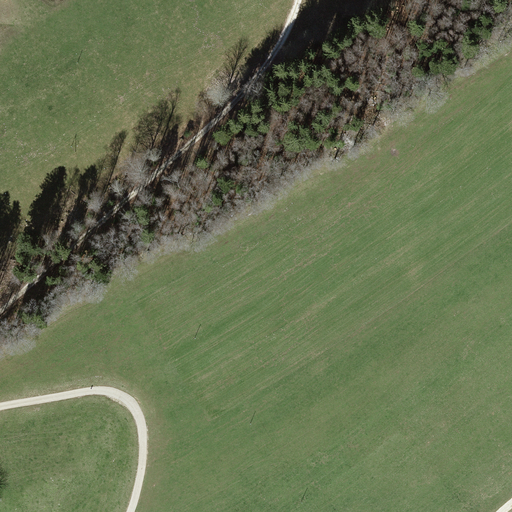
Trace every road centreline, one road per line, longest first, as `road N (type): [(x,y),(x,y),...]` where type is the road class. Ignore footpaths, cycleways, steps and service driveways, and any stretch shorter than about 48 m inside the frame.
road 1 (track): [(296,0),(268,61),(209,132),(0,315)]
road 2 (unclassified): [(129,511),(142,466),(139,415),(129,400),(91,390),(0,406)]
